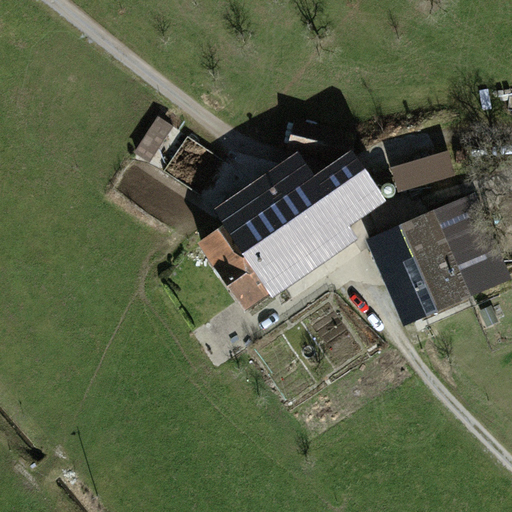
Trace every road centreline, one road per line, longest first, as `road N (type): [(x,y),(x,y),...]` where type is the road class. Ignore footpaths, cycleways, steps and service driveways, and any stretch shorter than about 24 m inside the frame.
road 1 (track): [(511,143),(258,165),(59,0)]
road 2 (track): [(359,287),(438,393),(511,466)]
